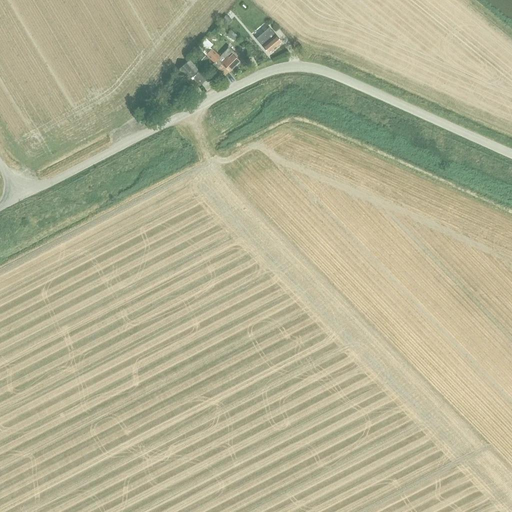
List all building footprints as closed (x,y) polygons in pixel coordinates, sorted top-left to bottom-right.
[(226,16),(221,21),(227,26),(232,21),(226,16)] [(265,45),(263,46),(269,54),(283,42),(270,27),(256,38),(261,44),(262,42),(265,45)] [(231,30),(227,34),(236,41),(239,37),(231,30)] [(239,61),(236,59),(238,56),(234,53),(229,58),(224,53),(220,57),(209,47),(212,44),(206,38),(197,47),(214,63),(213,64),(225,75),(239,61)] [(202,54),(198,58),(203,63),(207,59),(202,54)] [(195,89),(207,77),(201,70),(199,71),(190,60),(179,70),(195,89)]
